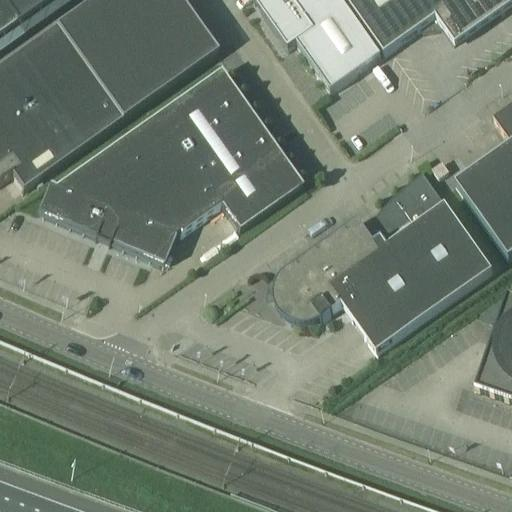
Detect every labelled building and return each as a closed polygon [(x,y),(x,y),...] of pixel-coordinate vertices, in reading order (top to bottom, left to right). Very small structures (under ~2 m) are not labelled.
[(0,0),(0,43),(61,0),(0,0)] [(215,61),(171,0),(103,0),(54,35),(120,129),(215,61)] [(380,64),(335,0),(263,0),(253,8),(260,19),(287,57),(296,51),(330,100),(380,64)] [(511,0),(339,0),(384,62),(435,26),(455,53),(511,12),(511,0)] [(54,35),(0,72),(0,189),(10,182),(21,199),(120,129),(54,35)] [(48,192),(38,216),(36,221),(94,245),(92,249),(107,255),(108,251),(162,274),(174,245),(172,245),(178,241),(179,242),(219,214),(237,240),(301,195),(219,79),(54,195),(48,192)] [(511,114),(493,128),(511,152),(455,192),(508,268),(511,264),(511,114)] [(442,168),(431,175),(438,185),(448,178),(442,168)] [(357,227),(342,239),(285,278),(281,282),(278,286),(277,288),(276,290),(273,307),(273,308),(275,316),(278,320),(281,324),(285,327),(290,330),(295,332),(300,333),(305,333),(310,332),(315,330),(320,328),(321,329),(322,328),(321,327),(330,321),(331,322),(333,321),(331,319),(341,312),(376,361),(492,279),(423,181),(421,182),(422,183),(417,187),(407,195),(397,204),(387,214),(378,225),(388,239),(373,250),(357,227)] [(511,409),(511,304),(507,302),(474,396),(511,409)]
